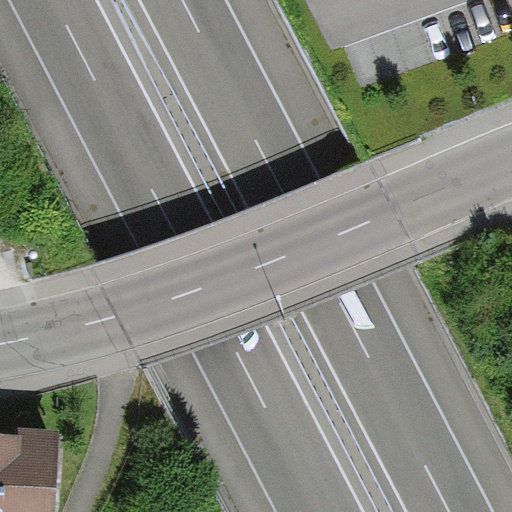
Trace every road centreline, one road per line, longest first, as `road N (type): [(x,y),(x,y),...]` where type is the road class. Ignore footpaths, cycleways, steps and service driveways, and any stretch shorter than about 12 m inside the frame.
road 1 (motorway): [(57,0),(325,511)]
road 2 (motorway): [(450,511),(184,0)]
road 3 (tertiary): [(0,345),(93,325),(511,160)]
